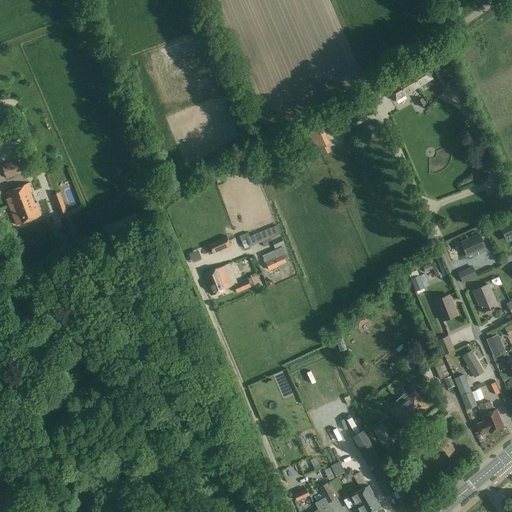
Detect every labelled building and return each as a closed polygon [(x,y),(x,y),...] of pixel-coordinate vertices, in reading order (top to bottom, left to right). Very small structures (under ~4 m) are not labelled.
[(437,66),(443,63),(440,57),(434,61),(437,66)] [(432,79),(424,65),(402,78),(403,79),(387,88),(395,101),(405,95),(432,79)] [(426,103),(423,97),(417,100),(421,106),(426,103)] [(0,120),(0,136),(1,138),(16,132),(9,116),(0,120)] [(326,137),(311,144),(313,151),(319,148),(321,154),(322,154),(330,151),(328,145),(329,144),(326,137)] [(16,160),(1,166),(6,179),(21,173),(16,160)] [(41,215),(36,202),(35,203),(31,193),(32,192),(29,182),(5,192),(8,199),(7,200),(16,224),(41,215)] [(53,195),(60,215),(66,213),(58,193),(53,195)] [(511,218),(499,224),(508,243),(511,240),(511,218)] [(275,248),(284,244),(281,236),(280,236),(279,233),(282,232),(278,224),(246,237),(247,238),(241,241),(245,249),(262,241),(264,246),(273,242),(275,248)] [(467,256),(485,248),(480,235),(461,244),(467,256)] [(212,254),(230,246),(226,236),(208,244),(212,254)] [(263,256),(269,270),(279,266),(280,268),(285,266),(287,265),(283,255),(285,253),(282,247),(263,256)] [(437,260),(440,259),(441,259),(438,253),(428,257),(431,263),(437,260)] [(436,276),(443,273),(437,260),(431,263),(423,266),(425,271),(433,268),(436,276)] [(462,282),(477,275),(473,265),(458,272),(462,282)] [(219,267),(203,274),(211,292),(211,294),(232,286),(228,276),(223,278),(219,267)] [(419,275),(411,278),(416,291),(424,287),(419,276),(419,275)] [(251,278),(234,285),(237,292),(254,285),(251,278)] [(489,285),(473,291),(482,312),(483,312),(485,312),(485,310),(494,306),(497,305),(491,290),(489,285)] [(449,295),(435,301),(443,321),(457,315),(449,295)] [(355,322),(364,315),(358,308),(349,315),(355,322)] [(454,349),(448,334),(437,339),(443,354),(454,349)] [(494,357),(506,352),(498,334),(486,339),(494,357)] [(484,372),(472,351),(463,356),(475,377),(484,372)] [(454,385),(450,375),(444,378),(448,388),(454,385)] [(455,378),(462,395),(471,391),(464,375),(455,378)] [(389,407),(392,410),(405,425),(427,406),(412,388),(389,407)] [(477,405),(471,391),(462,395),(467,409),(477,405)] [(496,409),(494,410),(490,401),(484,404),(479,406),(484,421),(477,424),(481,434),(489,431),(489,432),(503,426),(496,409)] [(441,423),(450,415),(446,410),(437,418),(441,423)] [(396,449),(382,422),(373,427),(386,454),(396,449)] [(430,445),(442,459),(454,450),(451,447),(453,446),(443,434),(442,435),(437,429),(433,433),(438,439),(430,445)] [(363,431),(353,437),(378,480),(387,475),(388,474),(363,431)] [(351,437),(338,443),(342,452),(355,447),(351,437)] [(423,459),(428,455),(421,446),(416,450),(423,459)] [(12,479),(3,490),(15,499),(32,478),(14,464),(6,475),(12,479)] [(378,480),(377,481),(385,495),(395,489),(387,475),(378,480)] [(336,498),(327,482),(319,486),(327,502),(336,498)] [(368,485),(361,490),(373,511),(381,506),(368,485)] [(297,500),(309,494),(306,488),(294,494),(297,500)] [(361,490),(349,496),(354,505),(357,511),(370,511),(373,511),(361,490)] [(324,497),(315,502),(320,511),(331,511),(332,511),(324,497)]
